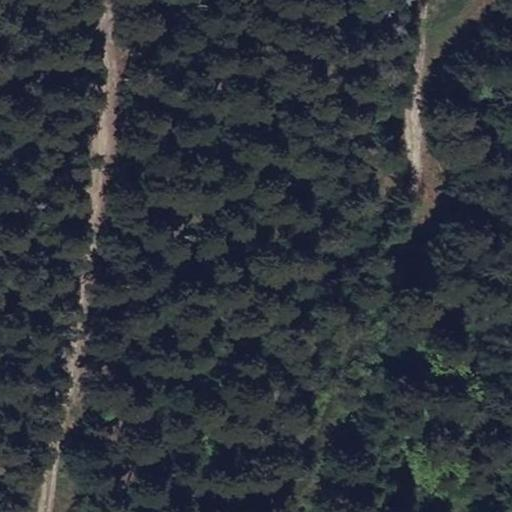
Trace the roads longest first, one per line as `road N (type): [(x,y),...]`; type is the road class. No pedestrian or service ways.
road 1 (track): [(42,511),(66,313),(74,0)]
road 2 (track): [(436,0),(423,272),(438,511)]
road 3 (track): [(303,511),(362,308),(423,272)]
